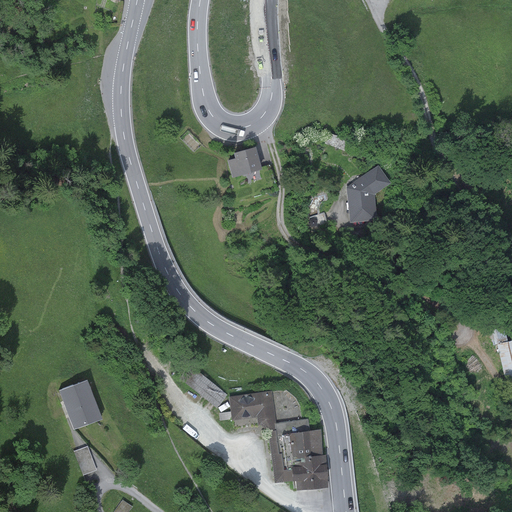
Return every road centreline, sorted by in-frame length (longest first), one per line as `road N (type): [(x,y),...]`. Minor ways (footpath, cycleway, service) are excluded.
road 1 (primary): [(340,511),(333,421),(316,383),(200,316),(159,254),(120,110),(136,0)]
road 2 (primary): [(200,0),(202,92),(212,116),(236,128),(256,122),(271,96),(262,0)]
road 3 (track): [(511,243),(464,200),(416,80),(371,3)]
